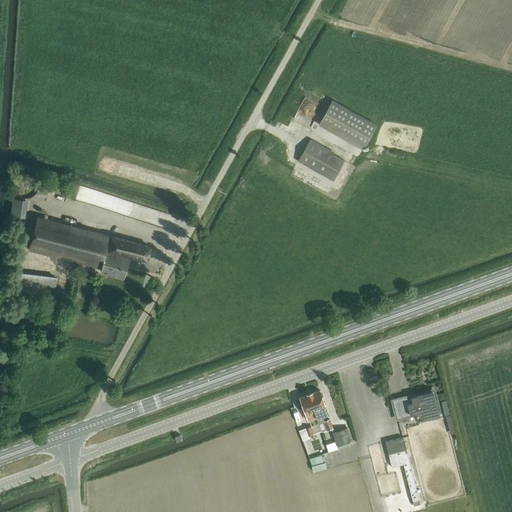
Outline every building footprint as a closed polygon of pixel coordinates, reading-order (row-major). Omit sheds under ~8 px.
[(363,150),(377,126),(339,105),(333,101),(319,125),(363,150)] [(333,181),(344,161),(334,155),(335,153),(311,140),(299,161),(333,181)] [(26,202),(14,200),(12,218),(24,220),(26,202)] [(39,216),(30,250),(101,269),(101,271),(124,278),(131,256),(149,261),(152,247),(39,216)] [(54,303),(57,279),(16,274),(13,298),(54,303)] [(312,392),(309,393),(318,418),(320,424),(324,423),(327,430),(334,428),(331,419),(325,421),(323,416),(329,414),(320,390),(313,393),(312,392)] [(416,413),(418,420),(439,415),(433,391),(407,398),(407,397),(393,400),(398,418),(416,413)] [(306,396),(300,398),(309,421),(317,418),(318,423),(319,425),(320,424),(318,418),(309,393),(306,394),(306,396)] [(446,400),(441,402),(447,422),(452,421),(446,400)] [(311,426),(306,428),(308,436),(309,436),(314,434),(311,426)] [(333,432),(337,445),(351,441),(346,428),(333,432)] [(403,438),(385,442),(392,467),(398,465),(404,464),(413,502),(419,500),(403,438)] [(325,461),(312,465),(313,470),(327,467),(325,461)]
